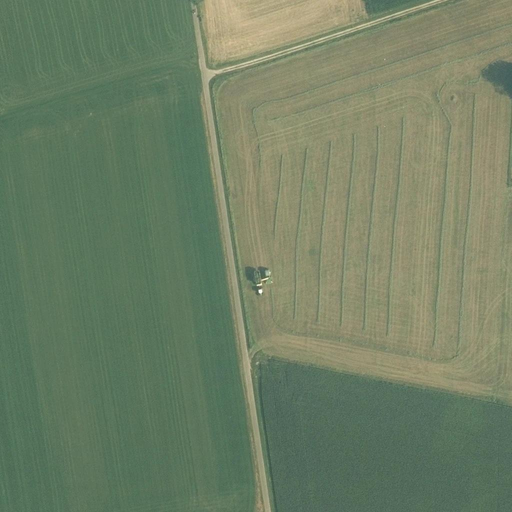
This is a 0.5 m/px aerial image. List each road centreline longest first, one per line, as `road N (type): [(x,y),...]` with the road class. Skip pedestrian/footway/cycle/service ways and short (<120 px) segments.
road 1 (unclassified): [(267,511),(192,0)]
road 2 (track): [(203,77),(440,0)]
